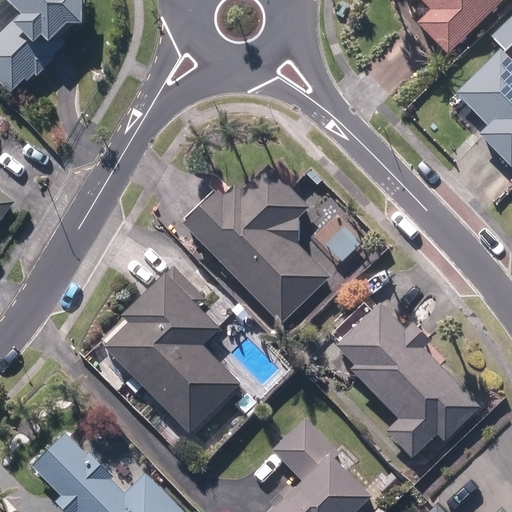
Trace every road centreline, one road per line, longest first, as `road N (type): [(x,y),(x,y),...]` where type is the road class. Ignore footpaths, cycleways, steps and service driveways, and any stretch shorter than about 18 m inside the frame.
road 1 (residential): [(201,42),(0,340)]
road 2 (residential): [(273,51),(481,267),(511,313)]
